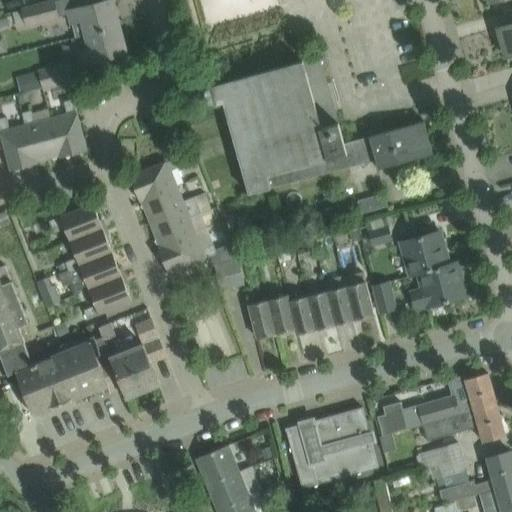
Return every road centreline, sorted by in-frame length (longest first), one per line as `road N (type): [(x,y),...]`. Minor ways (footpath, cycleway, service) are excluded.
road 1 (residential): [(198,422),(111,155),(119,120),(144,106),(172,61),(155,0)]
road 2 (residential): [(198,422),(511,331)]
road 3 (residential): [(511,312),(427,0)]
road 4 (residential): [(30,494),(198,422)]
